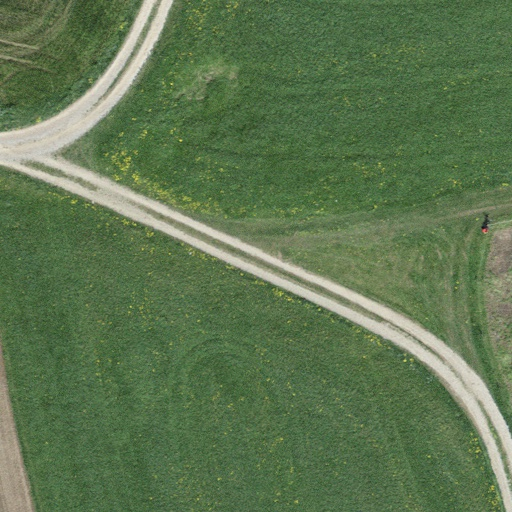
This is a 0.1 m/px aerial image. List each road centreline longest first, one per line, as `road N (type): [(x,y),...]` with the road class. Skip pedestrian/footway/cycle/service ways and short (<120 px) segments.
road 1 (track): [(223,247),(437,346),(471,382),(511,488)]
road 2 (track): [(223,247),(511,201)]
road 3 (track): [(0,154),(83,179),(223,247)]
